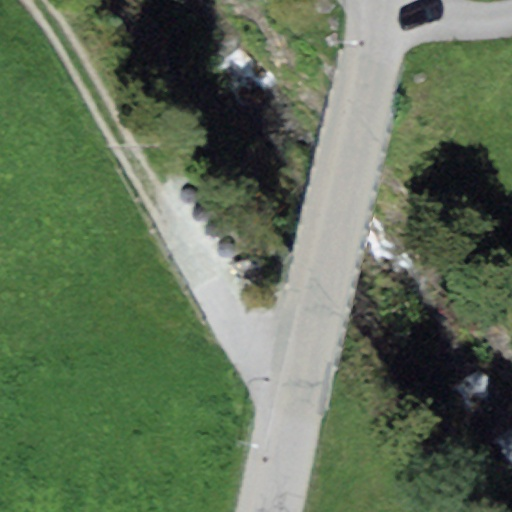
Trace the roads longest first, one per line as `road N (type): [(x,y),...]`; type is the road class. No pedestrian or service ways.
road 1 (residential): [(279,511),(392,0)]
road 2 (track): [(54,0),(167,211),(300,420)]
road 3 (track): [(392,0),(472,28),(511,25)]
